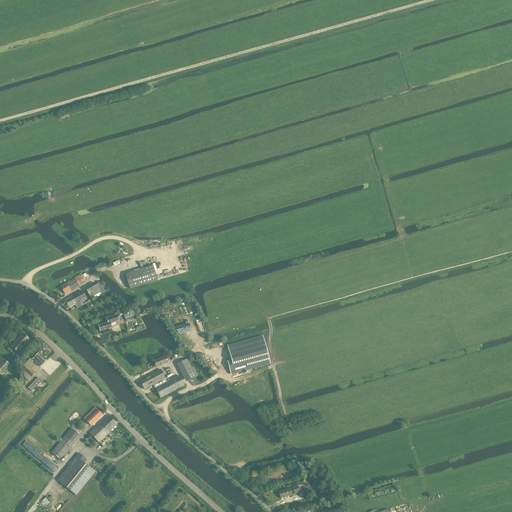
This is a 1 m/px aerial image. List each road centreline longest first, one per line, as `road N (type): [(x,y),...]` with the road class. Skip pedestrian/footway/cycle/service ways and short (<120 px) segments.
road 1 (track): [(0,121),(433,0)]
road 2 (unclassified): [(270,511),(62,308),(24,283),(0,279)]
road 3 (tertiary): [(220,511),(33,328),(0,315)]
road 4 (track): [(474,393),(402,411),(409,429),(477,411)]
road 5 (track): [(402,411),(335,430),(331,411),(285,411),(280,395)]
